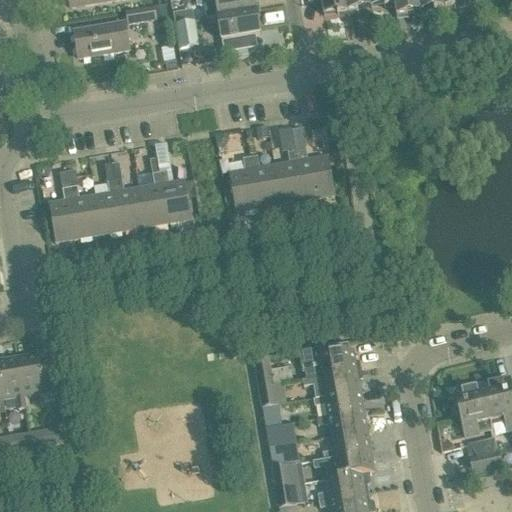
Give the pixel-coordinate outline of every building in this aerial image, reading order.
[(68,0),(70,10),(121,2),(120,0),(68,0)] [(253,0),(198,0),(200,9),(204,9),(206,22),(218,20),(256,13),(253,0)] [(319,0),(323,18),(347,14),(345,0),(319,0)] [(345,0),(347,14),(371,10),(369,0),(345,0)] [(369,0),(371,10),(393,6),(394,6),(393,0),(369,0)] [(393,0),(394,6),(393,6),(395,18),(420,14),(417,0),(393,0)] [(417,0),(420,14),(443,10),(441,0),(417,0)] [(441,0),(443,10),(468,5),(467,0),(441,0)] [(168,20),(165,7),(153,9),(155,22),(168,20)] [(153,9),(125,14),(127,27),(155,22),(153,9)] [(260,37),(256,13),(218,20),(224,55),(247,51),(257,49),(255,38),(260,37)] [(180,52),(195,49),(193,37),(198,36),(195,23),(176,26),(180,52)] [(123,25),(74,34),(78,61),(128,53),(123,25)] [(158,55),(171,52),(169,38),(156,40),(158,55)] [(247,51),(224,55),(225,63),(249,58),(247,51)] [(257,140),(268,138),(266,129),(256,131),(257,140)] [(328,160),(308,163),(303,133),(292,135),(292,136),(303,204),(334,199),(328,160)] [(227,135),(214,137),(216,150),(224,148),(228,142),(227,135)] [(303,204),(292,136),(285,137),(287,154),(289,166),(275,169),(282,208),(303,204)] [(160,175),(159,175),(168,227),(191,223),(187,200),(184,185),(184,183),(171,186),(164,147),(153,149),(155,163),(158,162),(160,175)] [(257,159),(250,160),(258,212),(282,208),(275,169),(259,171),(257,159)] [(244,174),(229,176),(235,215),(258,212),(250,160),(243,162),(244,174)] [(154,188),(139,191),(146,230),(168,227),(159,175),(160,175),(158,162),(155,163),(150,163),(154,188)] [(120,166),(112,167),(123,234),(146,230),(139,191),(124,193),(120,166)] [(109,196),(94,198),(100,238),(123,234),(112,167),(105,168),(107,184),(109,196)] [(74,173),(67,174),(70,190),(78,241),(100,238),(94,198),(79,201),(74,173)] [(64,203),(48,206),(54,245),(78,241),(70,190),(67,174),(59,176),(62,191),(64,203)] [(29,332),(33,348),(44,345),(39,329),(29,332)] [(348,345),(300,353),(305,382),(320,380),(357,373),(353,353),(349,353),(348,345)] [(37,356),(17,360),(23,399),(57,394),(51,360),(39,362),(37,356)] [(267,359),(253,362),(255,376),(269,374),(267,359)] [(17,360),(0,362),(0,386),(3,403),(23,399),(17,360)] [(357,373),(320,380),(324,400),(360,394),(357,373)] [(269,374),(255,376),(258,390),(266,389),(266,388),(271,387),(269,374)] [(511,392),(510,382),(483,388),(491,423),(505,420),(507,430),(511,428),(511,392)] [(483,388),(455,395),(466,440),(480,436),(477,427),(491,423),(483,388)] [(266,389),(258,390),(260,404),(268,402),(267,396),(266,389)] [(360,394),(324,400),(327,420),(364,414),(360,394)] [(364,414),(327,420),(331,440),(367,434),(364,414)] [(270,415),(262,417),(265,430),(273,429),(270,415)] [(273,429),(265,430),(267,444),(275,443),(273,429)] [(367,434),(331,440),(334,460),(371,454),(367,434)] [(62,437),(30,442),(32,451),(64,445),(62,437)] [(30,442),(18,444),(20,453),(32,451),(30,442)] [(447,443),(440,444),(442,455),(453,453),(451,447),(447,443)] [(334,460),(338,480),(362,476),(362,477),(368,476),(374,475),(371,454),(334,460)] [(498,454),(470,460),(474,476),(502,470),(498,454)] [(277,455),(271,456),(269,456),(272,471),(280,469),(277,455)] [(280,469),(272,471),(274,484),(275,484),(282,483),(280,469)] [(338,480),(326,482),(329,502),(365,496),(364,487),(368,486),(370,485),(368,476),(362,477),(362,476),(338,480)] [(284,496),(276,497),(278,511),(286,509),(284,496)] [(365,496),(329,502),(330,511),(374,511),(373,506),(371,504),(367,504),(365,496)]
